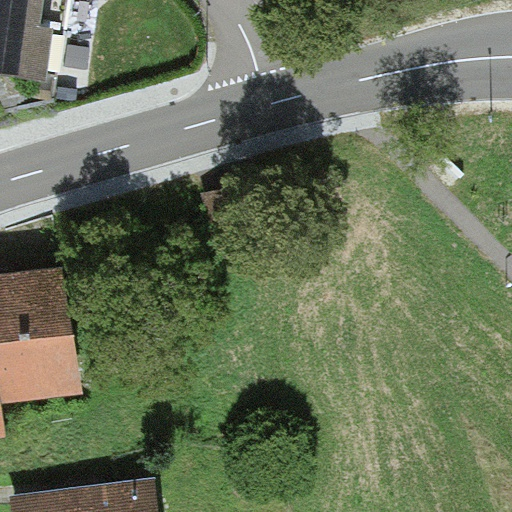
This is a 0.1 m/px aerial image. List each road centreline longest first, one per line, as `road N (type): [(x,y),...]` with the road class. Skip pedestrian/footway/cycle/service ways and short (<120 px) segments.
road 1 (tertiary): [(272,108),(0,188)]
road 2 (tertiary): [(511,41),(272,108)]
road 3 (residential): [(222,0),(240,19),(272,108)]
